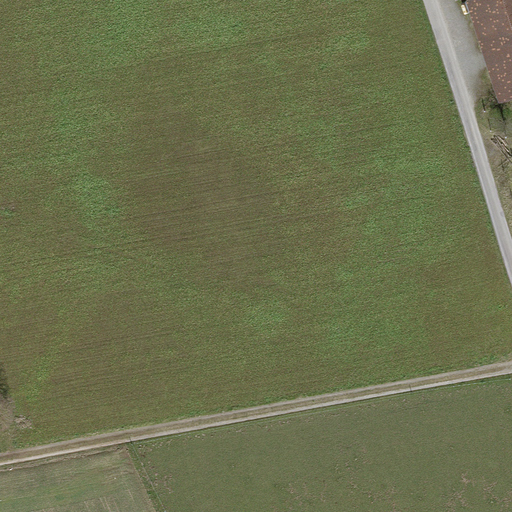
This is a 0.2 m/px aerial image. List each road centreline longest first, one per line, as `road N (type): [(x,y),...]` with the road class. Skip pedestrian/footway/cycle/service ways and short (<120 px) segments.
road 1 (track): [(0,460),(511,365)]
road 2 (residential): [(442,0),(511,228)]
